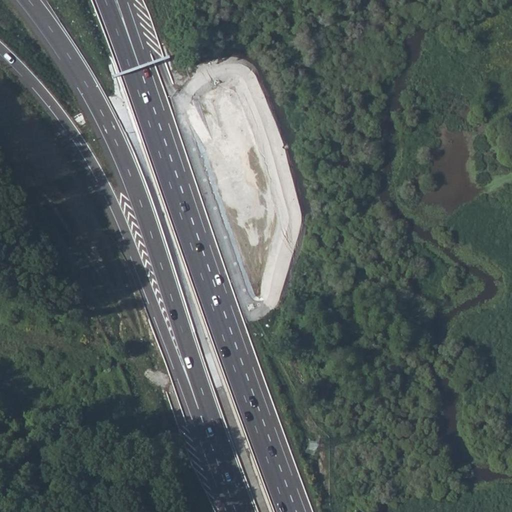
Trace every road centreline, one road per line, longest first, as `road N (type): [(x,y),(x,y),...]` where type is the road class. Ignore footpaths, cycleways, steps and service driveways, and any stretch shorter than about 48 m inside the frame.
road 1 (trunk): [(296,511),(138,68)]
road 2 (motorway): [(0,46),(53,102),(106,186),(213,426)]
road 3 (motorway): [(29,0),(117,142),(148,228)]
road 4 (trunk): [(148,228),(213,426)]
